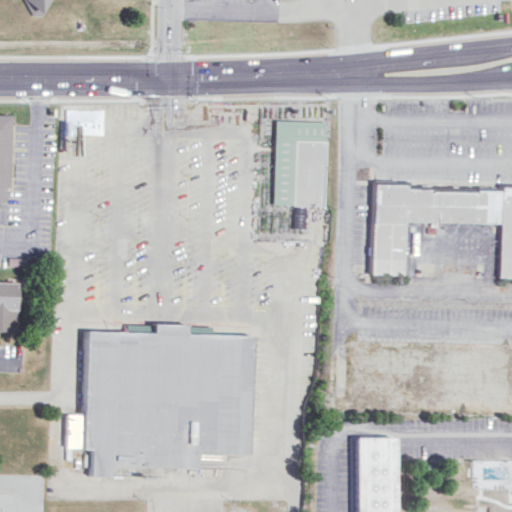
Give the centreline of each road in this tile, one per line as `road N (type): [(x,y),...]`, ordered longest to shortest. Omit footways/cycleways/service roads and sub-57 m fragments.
road 1 (secondary): [(0,79),(260,80),(511,62)]
road 2 (residential): [(346,76),(338,325)]
road 3 (residential): [(338,325),(511,330)]
